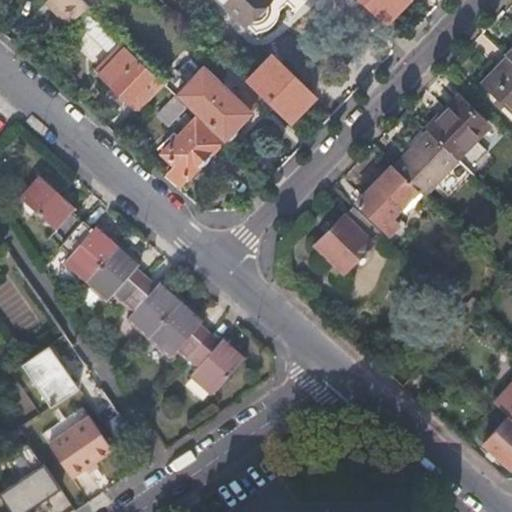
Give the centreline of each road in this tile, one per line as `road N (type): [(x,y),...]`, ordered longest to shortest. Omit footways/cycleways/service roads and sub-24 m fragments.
road 1 (residential): [(477,0),(222,263)]
road 2 (residential): [(222,263),(0,65)]
road 3 (residential): [(135,511),(338,365)]
road 4 (residential): [(504,511),(338,365)]
road 5 (residential): [(338,365),(222,263)]
